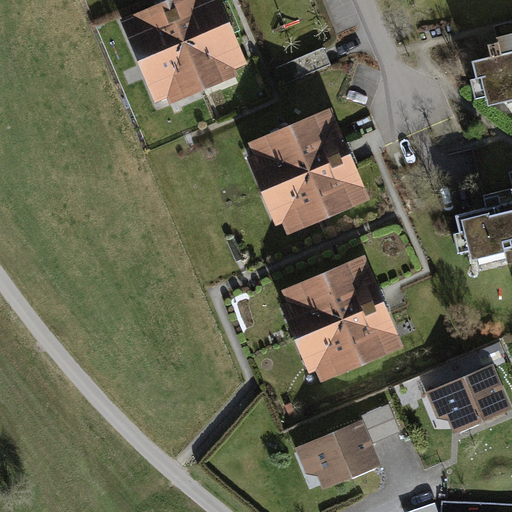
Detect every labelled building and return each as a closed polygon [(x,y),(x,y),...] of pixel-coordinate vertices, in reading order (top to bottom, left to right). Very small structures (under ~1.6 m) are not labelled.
[(210,0),(158,0),(115,19),(152,103),(240,65),(210,0)] [(511,58),(474,68),(485,110),(511,102),(511,58)] [(328,118),(244,152),(280,239),(364,205),(344,157),(328,118)] [(511,207),(497,212),(459,221),(468,261),(511,249),(511,207)] [(375,299),(360,258),(275,289),(308,380),(393,349),(375,299)] [(489,369),(426,393),(443,437),(506,412),(489,369)] [(359,425),(296,451),(314,496),(377,469),(359,425)]
